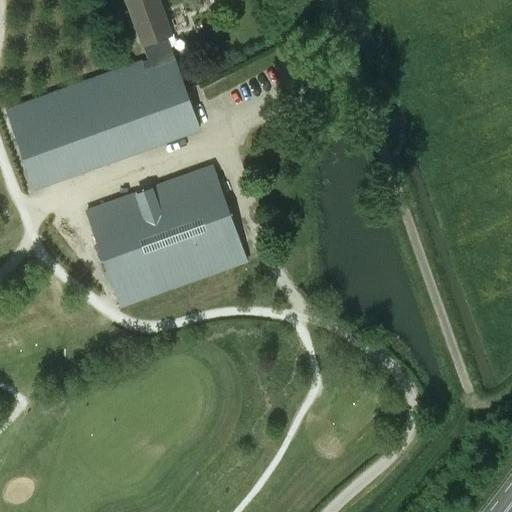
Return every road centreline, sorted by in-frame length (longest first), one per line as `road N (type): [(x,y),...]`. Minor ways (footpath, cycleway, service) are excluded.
road 1 (track): [(330,511),(398,448),(414,403),(386,360),(311,314),(288,290),(214,137)]
road 2 (track): [(320,319),(230,313),(129,325),(45,258),(0,152)]
road 3 (track): [(22,403),(56,345),(53,266)]
